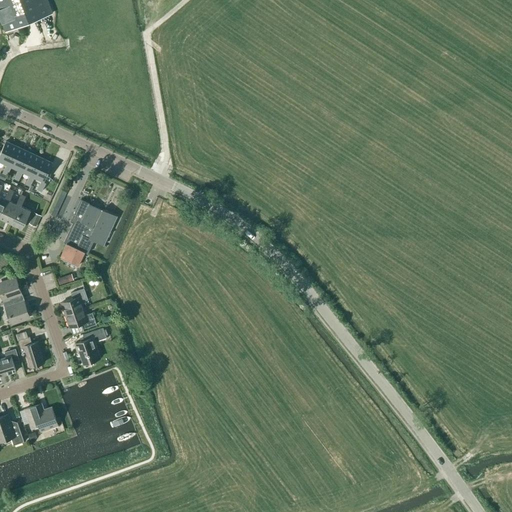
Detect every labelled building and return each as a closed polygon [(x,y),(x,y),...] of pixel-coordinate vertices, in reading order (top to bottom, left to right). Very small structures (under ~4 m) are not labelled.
[(2,24),(5,31),(52,13),(47,0),(0,0),(0,18),(2,24)] [(0,149),(0,161),(6,164),(2,173),(1,172),(0,173),(0,177),(5,180),(7,175),(11,166),(9,165),(17,147),(5,141),(1,151),(0,149)] [(17,147),(9,165),(11,166),(18,169),(14,178),(12,183),(16,185),(18,181),(23,171),(20,170),(29,152),(17,147)] [(29,152),(20,170),(23,171),(30,175),(25,184),(30,186),(34,177),(32,176),(41,158),(29,152)] [(41,158),(32,176),(34,177),(41,180),(37,189),(42,191),(46,182),(44,181),(52,163),(41,158)] [(13,192),(9,189),(5,199),(7,200),(0,214),(0,218),(10,223),(19,205),(16,204),(9,201),(13,192)] [(51,215),(55,217),(66,193),(62,190),(51,215)] [(25,197),(20,195),(16,204),(19,205),(10,223),(22,229),(30,210),(21,206),(25,197)] [(117,216),(102,209),(102,210),(89,204),(90,203),(81,199),(70,221),(74,223),(71,230),(70,229),(67,235),(70,236),(67,243),(66,243),(60,257),(78,266),(85,252),(87,253),(93,241),(103,245),(117,216)] [(29,224),(35,227),(40,215),(34,212),(29,224)] [(61,282),(71,278),(68,272),(58,276),(61,282)] [(16,278),(0,283),(0,286),(6,303),(23,297),(16,278)] [(61,302),(65,315),(83,308),(81,302),(88,300),(84,288),(71,293),(73,298),(61,302)] [(13,322),(30,316),(23,297),(6,303),(13,322)] [(86,315),(83,308),(65,315),(69,327),(81,323),(83,329),(96,324),(92,313),(86,315)] [(101,318),(102,323),(115,319),(113,314),(101,318)] [(84,363),(100,358),(94,341),(106,337),(103,327),(83,334),(85,340),(75,343),(78,352),(80,351),(84,363)] [(26,352),(30,367),(44,362),(38,341),(32,343),(29,336),(18,340),(22,353),(26,352)] [(4,352),(6,357),(0,359),(0,360),(4,375),(16,371),(13,362),(19,360),(15,349),(4,352)] [(52,407),(39,411),(37,404),(25,408),(31,427),(38,425),(40,431),(58,425),(52,407)] [(0,440),(11,437),(13,445),(24,441),(17,422),(10,424),(7,415),(0,416),(0,440)] [(28,434),(30,440),(37,437),(35,431),(28,434)]
